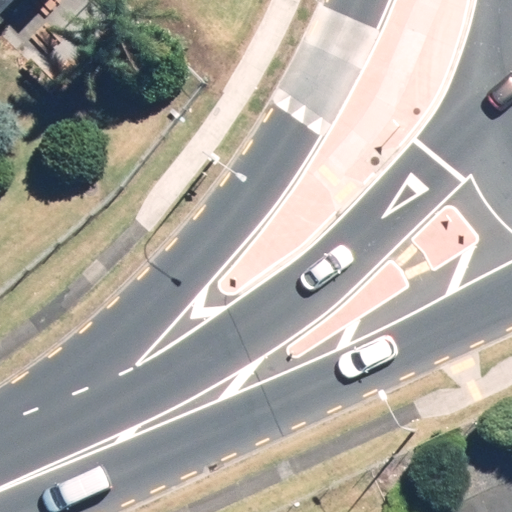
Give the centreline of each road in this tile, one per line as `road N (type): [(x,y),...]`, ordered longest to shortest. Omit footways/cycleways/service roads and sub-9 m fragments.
road 1 (secondary): [(0,479),(262,335),(408,215),(489,118)]
road 2 (secondary): [(0,465),(213,241),(343,37),(356,0)]
road 3 (secondary): [(511,275),(466,308),(287,384),(0,485)]
